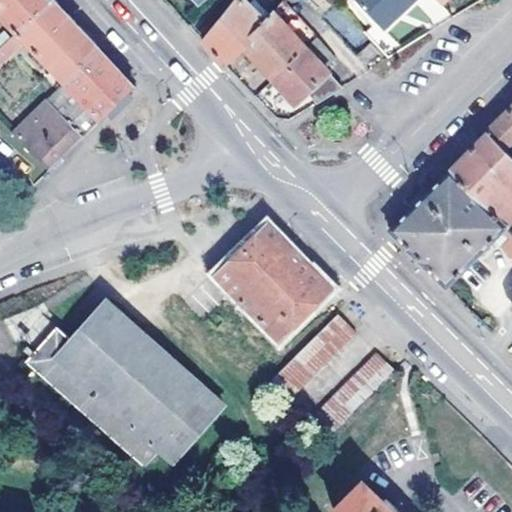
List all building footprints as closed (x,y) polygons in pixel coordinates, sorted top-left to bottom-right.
[(0,65),(27,40),(67,82),(102,49),(77,22),(56,0),(52,0),(19,32),(0,48),(0,65)] [(0,0),(0,11),(19,32),(52,0),(0,0)] [(287,1),(287,0),(273,0),(260,16),(266,23),(275,14),(287,1)] [(396,17),(413,0),(355,0),(384,29),(396,17)] [(244,1),(205,43),(215,54),(227,68),(246,51),(254,43),(250,40),(266,23),(260,16),(244,1)] [(321,40),(287,1),(275,14),(310,50),(321,40)] [(250,40),(254,43),(246,51),(259,64),(275,81),(310,50),(275,14),(266,23),(250,40)] [(315,90),(326,101),(345,90),(328,72),(340,59),(321,40),(310,50),(275,81),(298,107),(315,90)] [(113,60),(102,49),(67,82),(101,119),(136,84),(120,67),(113,60)] [(48,171),(83,136),(48,100),(13,134),(48,171)] [(511,108),(495,125),(488,132),(511,156),(511,108)] [(511,221),(511,156),(488,132),(479,142),(470,151),(451,170),(508,226),(511,221)] [(422,199),(390,230),(448,288),(458,277),(462,281),(470,273),(466,270),(495,238),(508,226),(451,170),(422,199)] [(283,235),(269,221),(233,257),(207,282),(228,304),(224,308),(237,322),(248,311),(281,343),(336,289),(329,282),(305,257),(283,235)] [(511,229),(508,226),(495,238),(511,255),(511,229)] [(221,312),(202,294),(191,304),(217,330),(225,322),(218,315),(221,312)] [(173,462),(223,405),(108,302),(73,339),(59,326),(27,362),(143,464),(158,448),(173,462)] [(357,331),(339,313),(327,325),(345,342),(357,331)] [(334,353),(345,342),(327,325),(316,336),(334,353)] [(325,363),(334,353),(316,336),(307,345),(325,363)] [(314,375),(325,363),(307,345),(296,356),(314,375)] [(379,352),(367,364),(385,382),(397,370),(379,352)] [(303,385),(314,375),(296,356),(285,367),(303,385)] [(367,364),(356,375),(375,393),(385,382),(367,364)] [(290,398),(303,385),(285,367),(271,381),(290,398)] [(356,375),(346,385),(365,403),(375,393),(356,375)] [(346,385),(335,396),(353,414),(365,403),(346,385)] [(325,407),(343,425),(353,414),(335,396),(325,407)] [(343,425),(325,407),(312,419),(332,436),(343,425)] [(402,511),(390,499),(385,503),(365,482),(336,511),(402,511)] [(0,491),(0,511),(38,511),(41,501),(0,491)]
